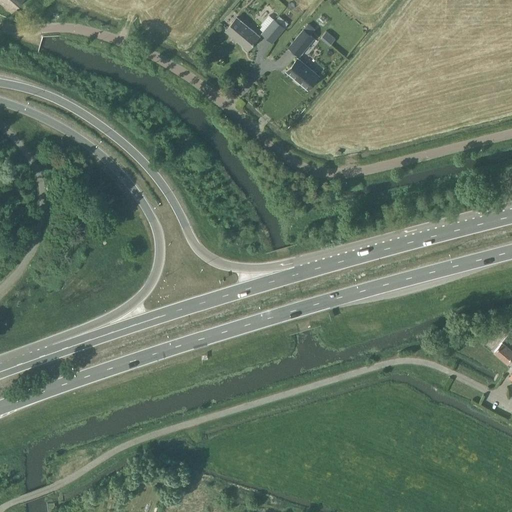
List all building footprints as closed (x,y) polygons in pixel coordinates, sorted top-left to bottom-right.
[(1,0),(12,9),(20,0),(1,0)] [(248,49),(248,48),(259,35),(237,16),(225,30),(248,49)] [(274,18),(263,31),(273,40),(285,27),(274,18)] [(314,36),(303,27),(289,45),(300,54),(314,36)] [(286,70),(309,89),(321,75),(298,56),(286,70)] [(511,332),(510,331),(494,351),(508,362),(511,357),(511,332)]
